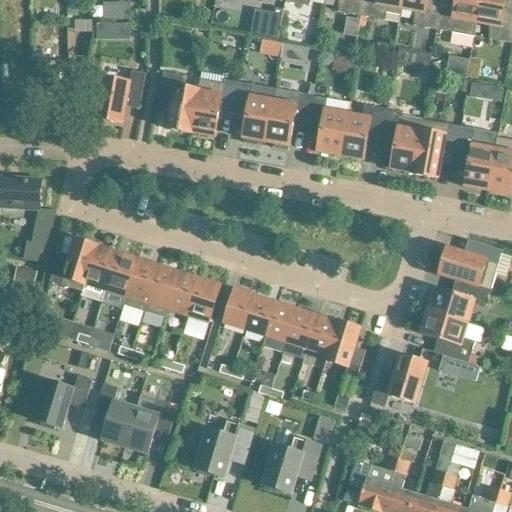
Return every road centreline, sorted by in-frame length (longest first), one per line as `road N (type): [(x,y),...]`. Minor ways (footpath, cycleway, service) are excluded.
road 1 (residential): [(424,212),(398,288),(372,299),(86,204),(84,172),(95,162),(136,160)]
road 2 (residential): [(136,160),(424,212)]
road 3 (residential): [(178,511),(0,458)]
